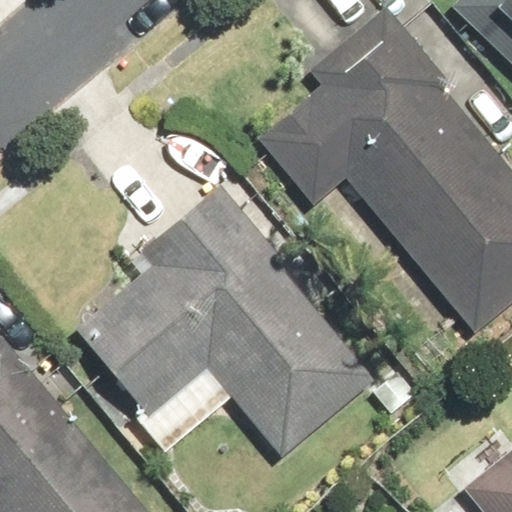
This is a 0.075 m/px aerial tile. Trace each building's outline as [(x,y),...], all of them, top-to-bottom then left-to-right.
[(511,0),(453,0),(449,5),(511,66),(511,0)] [(344,179),(473,334),(511,301),(511,171),(440,85),(445,81),(383,6),(306,70),(319,86),(256,139),(312,206),(344,179)] [(377,380),(217,182),(135,247),(149,264),(71,327),(141,414),(201,367),(276,460),(377,380)] [(0,511),(145,511),(0,338),(0,511)] [(511,511),(511,447),(461,490),(479,511),(511,511)]
